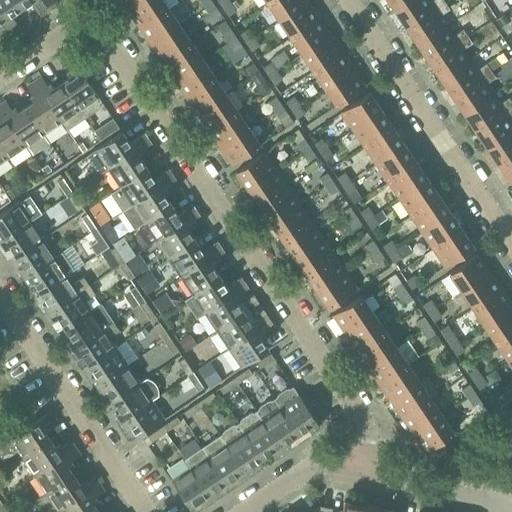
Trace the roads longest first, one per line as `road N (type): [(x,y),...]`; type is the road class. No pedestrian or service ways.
road 1 (residential): [(357,476),(361,416),(103,35),(90,26),(69,31),(0,77)]
road 2 (residential): [(349,0),(511,243)]
road 3 (residential): [(0,293),(146,511)]
road 4 (residential): [(357,476),(511,509)]
road 5 (residential): [(244,511),(303,471),(357,476)]
